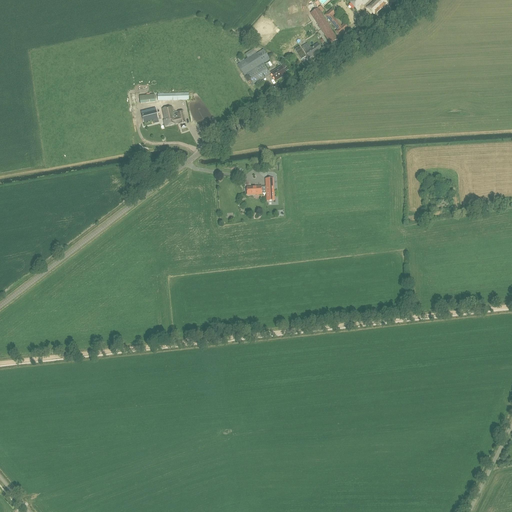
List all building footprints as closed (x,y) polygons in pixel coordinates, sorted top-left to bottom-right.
[(325,9),(334,3),(331,0),(325,0),(321,3),(325,9)] [(347,0),(357,10),(368,0),(347,0)] [(373,15),(387,2),(384,0),(374,0),(366,7),(373,15)] [(333,16),(336,13),(331,8),(324,15),(337,29),(341,26),(333,16)] [(311,13),(330,44),(337,40),(318,9),(311,13)] [(382,15),(368,24),(372,28),(385,19),(382,15)] [(344,23),(341,26),(337,29),(341,34),(348,28),(344,23)] [(352,33),(357,37),(361,33),(357,29),(352,33)] [(305,52),(309,58),(314,55),(318,53),(318,52),(321,50),(318,44),(310,48),(311,48),(305,52)] [(294,50),(301,60),(306,57),(300,47),(294,50)] [(257,54),(256,53),(254,50),(253,49),(245,55),(245,54),(237,59),(240,63),(237,64),(244,76),(247,74),(253,84),(269,74),(263,64),(270,60),(264,50),(257,54)] [(271,73),(275,79),(276,79),(276,80),(280,78),(279,77),(285,73),(281,66),(271,73)] [(156,102),(155,98),(155,94),(139,96),(140,104),(156,102)] [(175,116),(174,116),(172,107),(162,109),(165,120),(164,120),(165,127),(185,122),(183,111),(178,112),(179,117),(175,118),(175,116)] [(148,122),(154,120),(155,124),(159,123),(158,119),(156,111),(146,114),(148,122)] [(273,179),(269,179),(269,177),(266,177),(266,179),(267,201),(274,201),(273,179)] [(255,195),(261,194),(261,186),(253,186),(253,187),(247,187),(247,195),(255,194),(255,195)]
